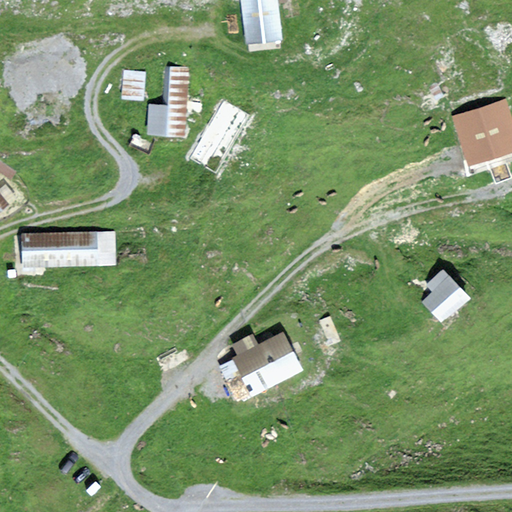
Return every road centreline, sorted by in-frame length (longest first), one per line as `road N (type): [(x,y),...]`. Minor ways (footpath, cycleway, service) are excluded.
road 1 (track): [(106,463),(242,317),(330,240),(417,206),(511,186)]
road 2 (track): [(0,234),(112,201),(124,190),(129,177),(97,127),(92,87),(115,56),(167,34)]
road 3 (track): [(511,492),(197,501),(180,511)]
road 4 (track): [(124,479),(0,360)]
